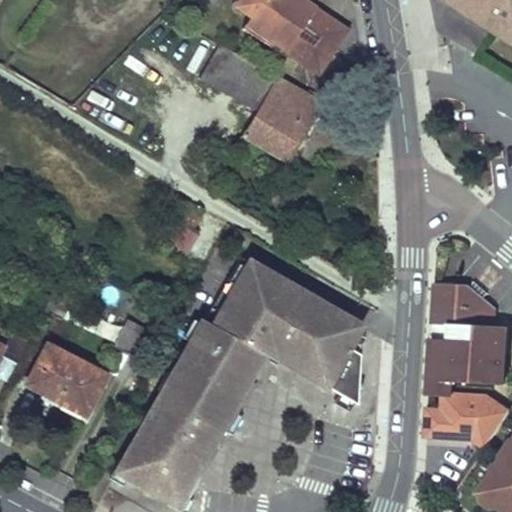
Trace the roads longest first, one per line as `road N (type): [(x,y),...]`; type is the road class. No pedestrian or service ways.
road 1 (tertiary): [(384,511),(402,421),(410,197)]
road 2 (tertiary): [(410,197),(383,0)]
